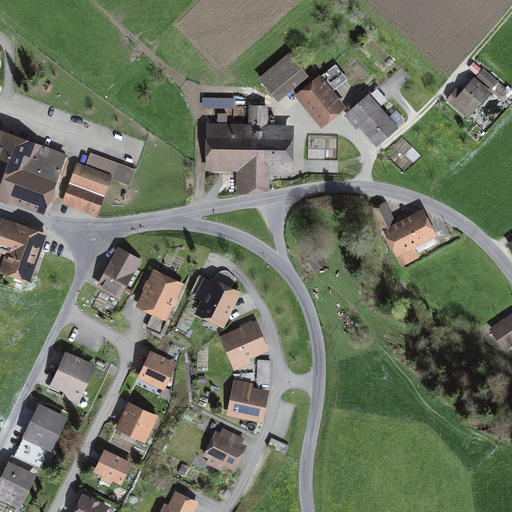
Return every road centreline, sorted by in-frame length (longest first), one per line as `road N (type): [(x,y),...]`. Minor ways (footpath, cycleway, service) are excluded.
road 1 (unclassified): [(511,277),(451,216),(396,192),(332,187),(180,220)]
road 2 (residential): [(55,511),(134,347),(64,313)]
road 3 (unclassified): [(180,220),(238,235),(281,263),(312,314),(318,388)]
road 4 (track): [(87,0),(206,103)]
road 5 (unclassified): [(64,313),(0,449)]
road 6 (residential): [(278,380),(276,342),(263,310),(249,287),(213,262)]
road 7 (residential): [(224,511),(243,487),(278,380)]
road 8 (unclassified): [(318,388),(306,511)]
